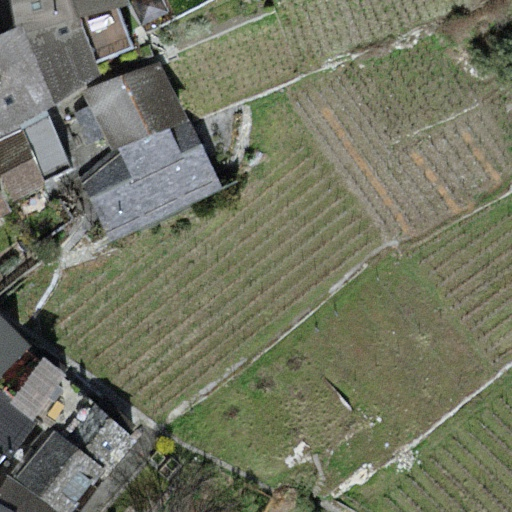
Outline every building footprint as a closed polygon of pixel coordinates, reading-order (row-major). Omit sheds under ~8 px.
[(128,0),(7,0),(13,26),(21,23),(23,30),(81,14),(129,2),(128,0)] [(158,0),(167,15),(196,0),(158,0)] [(0,132),(99,72),(81,14),(23,30),(21,23),(13,26),(0,31),(0,132)] [(189,117),(159,61),(83,89),(112,149),(189,117)] [(222,185),(189,117),(112,149),(82,175),(110,240),(222,185)] [(44,182),(22,128),(0,138),(0,174),(13,200),(44,182)] [(0,214),(10,208),(0,189),(0,214)] [(9,243),(0,250),(0,281),(5,287),(28,266),(9,243)] [(0,311),(0,371),(29,340),(0,311)] [(0,463),(35,421),(0,394),(0,463)] [(136,438),(94,402),(66,438),(104,469),(109,472),(136,438)] [(71,511),(104,469),(66,438),(55,428),(15,479),(58,511),(71,511)] [(58,511),(15,479),(7,473),(0,485),(0,503),(14,511),(58,511)] [(0,511),(14,511),(0,503),(0,511)]
